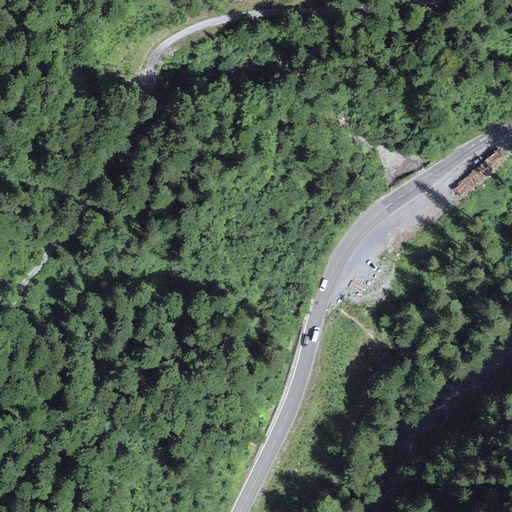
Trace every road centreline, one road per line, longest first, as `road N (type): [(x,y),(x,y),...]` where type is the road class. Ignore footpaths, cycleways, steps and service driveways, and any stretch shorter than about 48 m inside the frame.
road 1 (track): [(0,333),(146,115),(151,64),(164,45),(262,11),(433,0)]
road 2 (tertiary): [(236,511),(274,439),(347,241),(408,187),(511,128)]
